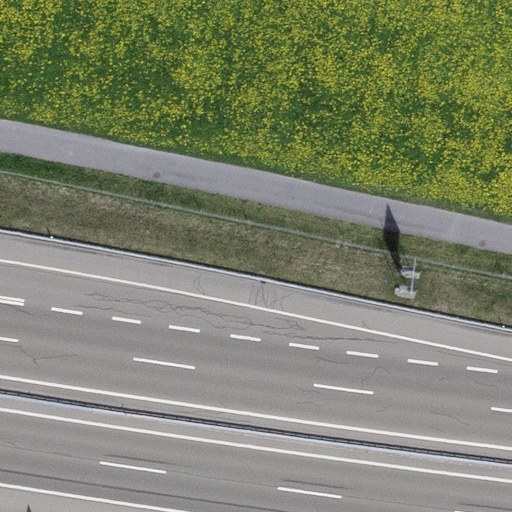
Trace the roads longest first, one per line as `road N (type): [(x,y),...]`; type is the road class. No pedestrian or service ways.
road 1 (motorway): [(511,410),(0,337)]
road 2 (motorway): [(0,449),(436,511)]
